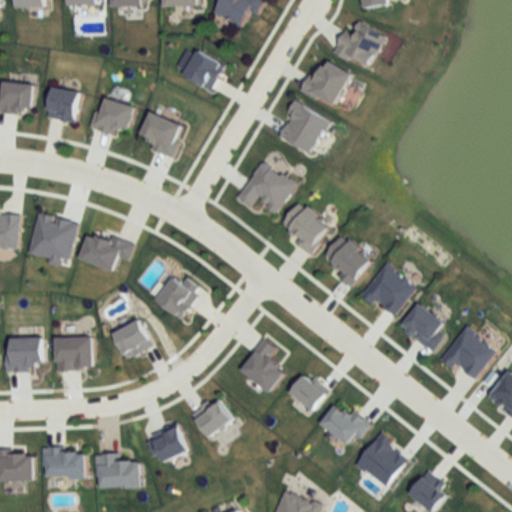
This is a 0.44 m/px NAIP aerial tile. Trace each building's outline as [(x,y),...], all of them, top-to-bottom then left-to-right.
[(47,0),(17,0),(18,8),(47,8),(47,0)] [(250,11),(260,15),(266,0),(224,0),(217,15),(243,27),(250,11)] [(369,70),(388,39),(357,19),(338,50),(369,70)] [(214,90),(226,65),(199,51),(186,76),(214,90)] [(76,123),(81,92),(55,88),(49,118),(76,123)] [(280,136),(314,153),(330,120),(297,103),(280,136)] [(302,202),(285,224),(302,237),(297,244),(311,255),(333,227),(302,202)] [(345,272),(341,277),(352,287),(375,262),(345,236),(327,257),(345,272)] [(395,317),(418,287),(388,263),(364,293),(395,317)] [(434,351),(445,338),(440,333),(447,324),(423,304),(404,326),(434,351)] [(498,353),(471,327),(443,357),(455,369),(460,364),(475,378),(498,353)] [(211,438),(234,421),(217,397),(194,414),(211,438)] [(149,441),(156,457),(161,454),(165,462),(191,451),(180,427),(149,441)] [(47,478),(88,478),(88,449),(47,449),(47,478)]
